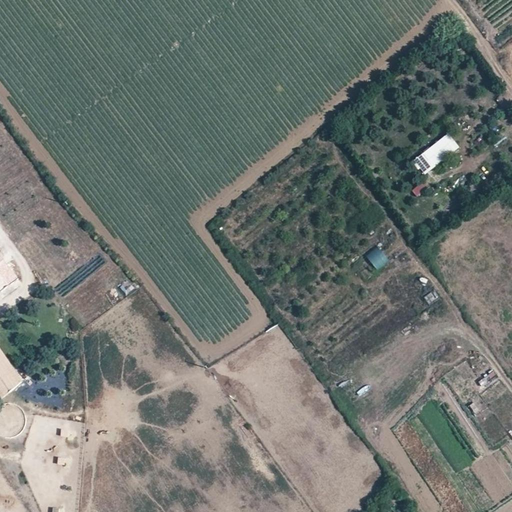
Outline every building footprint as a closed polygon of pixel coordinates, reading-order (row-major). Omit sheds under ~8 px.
[(424,175),(459,147),(447,133),(412,160),(424,175)] [(417,197),(428,188),(422,181),(411,191),(417,197)] [(377,246),(354,264),(365,279),(388,261),(377,246)] [(0,254),(0,275),(10,267),(0,254)] [(424,297),(429,304),(439,297),(434,290),(424,297)] [(0,398),(25,382),(0,344),(0,398)] [(357,410),(364,400),(360,397),(353,406),(357,410)]
